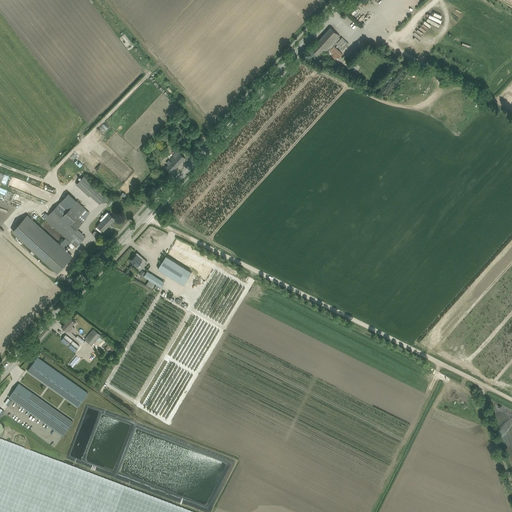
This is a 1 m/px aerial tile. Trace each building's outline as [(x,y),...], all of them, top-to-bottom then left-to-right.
[(331,27),(311,49),(318,56),(323,50),(327,53),(338,42),(336,40),(340,36),(331,27)] [(335,46),(330,51),(339,59),(343,54),(335,46)] [(166,166),(172,172),(185,157),(177,149),(172,155),(173,156),(170,159),(171,160),(170,161),(168,159),(166,162),(168,164),(166,166)] [(90,195),(97,188),(83,176),(77,183),(78,183),(90,195)] [(77,228),(81,223),(86,218),(81,214),(86,208),(76,200),(75,201),(72,205),(63,198),(45,218),(66,237),(59,245),(27,215),(13,230),(58,271),(72,256),(65,250),(71,242),(76,247),(86,236),(77,228)] [(116,218),(115,218),(110,213),(110,212),(97,226),(97,227),(99,224),(105,229),(103,232),(116,218)] [(134,263),(137,266),(139,263),(144,267),(146,264),(145,263),(147,261),(137,252),(135,254),(136,255),(132,260),(135,262),(134,263)] [(178,281),(186,268),(166,255),(158,268),(178,281)] [(160,286),(161,287),(164,282),(147,271),(144,276),(149,279),(146,285),(152,288),(155,283),(157,284),(155,288),(157,289),(160,286)] [(77,322),(70,316),(62,326),(71,334),(76,328),(73,326),(77,322)] [(95,329),(86,340),(92,345),(101,335),(95,329)] [(66,334),(61,340),(76,352),(80,346),(66,334)] [(28,371),(33,375),(34,373),(43,360),(38,357),(28,371)] [(34,373),(39,376),(48,364),(43,360),(34,373)] [(53,368),(48,364),(39,376),(44,380),(53,368)] [(53,368),(44,380),(49,384),(58,371),(53,368)] [(49,384),(54,387),(63,375),(58,371),(49,384)] [(68,378),(63,375),(54,387),(59,391),(68,378)] [(64,394),(73,382),(68,378),(59,391),(64,394)] [(64,394),(69,398),(78,385),(73,382),(64,394)] [(14,401),(23,388),(18,385),(9,397),(14,401)] [(83,389),(78,385),(69,398),(74,401),(83,389)] [(19,404),(28,392),(23,388),(14,401),(19,404)] [(74,401),(80,405),(89,393),(83,389),(74,401)] [(24,408),(33,396),(28,392),(19,404),(24,408)] [(38,399),(33,396),(24,408),(29,411),(38,399)] [(38,399),(29,411),(33,414),(42,401),(38,399)] [(42,401),(33,414),(38,417),(47,405),(42,401)] [(38,417),(43,421),(52,409),(47,405),(38,417)] [(48,425),(57,412),(52,409),(43,421),(48,425)] [(48,425),(53,428),(62,416),(57,412),(48,425)] [(67,419),(62,416),(53,428),(58,432),(67,419)] [(67,419),(58,432),(63,435),(72,423),(67,419)] [(25,444),(26,442),(25,441),(25,439),(25,438),(24,437),(22,436),(21,436),(19,436),(18,436),(17,436),(16,437),(15,438),(14,439),(14,441),(14,442),(14,443),(14,444),(15,445),(16,446),(17,447),(19,448),(20,448),(22,447),(23,447),(24,446),(25,445),(25,444)] [(0,511),(182,511),(0,442),(0,511)]
